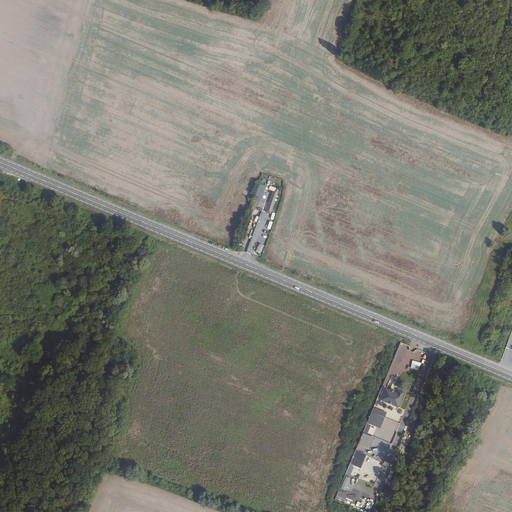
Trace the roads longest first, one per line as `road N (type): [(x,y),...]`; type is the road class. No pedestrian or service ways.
road 1 (secondary): [(511,376),(0,163)]
road 2 (unknown): [(431,343),(375,493),(344,488)]
